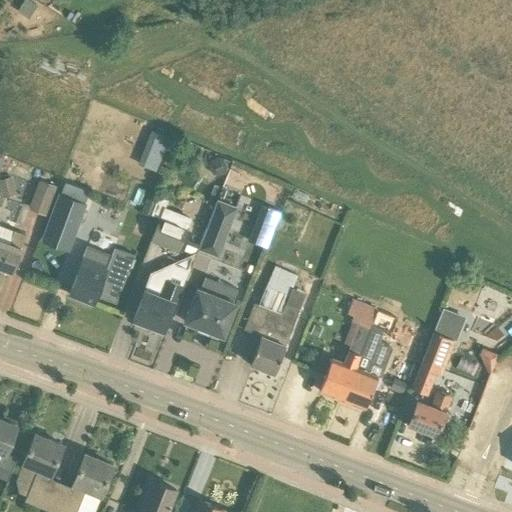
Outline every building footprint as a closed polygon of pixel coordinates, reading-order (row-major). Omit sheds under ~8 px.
[(160,170),(169,134),(151,130),(142,165),(160,170)] [(217,176),(226,173),(229,163),(217,158),(210,161),(209,164),(213,173),(217,176)] [(0,191),(2,198),(16,193),(12,178),(0,181),(0,191)] [(44,215),(55,187),(40,182),(30,210),(44,215)] [(58,194),(41,241),(70,251),(87,205),(58,194)] [(156,204),(147,200),(142,213),(151,216),(156,204)] [(207,229),(226,236),(237,208),(217,201),(207,229)] [(271,205),(263,227),(299,239),(307,217),(271,205)] [(121,232),(141,239),(147,220),(127,213),(121,232)] [(177,251),(183,235),(158,224),(151,240),(177,251)] [(25,235),(14,231),(9,244),(0,240),(0,268),(12,272),(21,248),(20,248),(25,235)] [(111,256),(88,247),(70,295),(93,304),(96,298),(117,306),(136,257),(114,249),(111,256)] [(135,324),(146,329),(148,324),(163,330),(174,302),(178,304),(191,272),(189,271),(188,272),(171,265),(152,274),(134,319),(137,320),(135,324)] [(300,310),(285,305),(296,277),(276,269),(261,306),(255,303),(246,324),(263,331),(250,364),(275,374),(300,310)] [(197,288),(184,321),(198,327),(198,329),(208,333),(209,331),(223,337),(236,303),(233,302),(238,289),(205,277),(200,289),(197,288)] [(342,400),(360,355),(377,310),(352,299),(346,314),(352,316),(350,322),(351,323),(342,346),(349,349),(344,363),(332,358),(320,391),(342,400)] [(397,317),(377,310),(360,355),(342,400),(365,408),(378,376),(366,371),(380,333),(389,337),(397,317)] [(323,328),(315,325),(311,336),(319,339),(323,328)] [(426,396),(435,375),(440,377),(454,341),(433,333),(411,390),(426,396)] [(488,371),(491,373),(498,354),(482,347),(480,353),(488,371)] [(407,384),(395,380),(392,391),(404,395),(407,384)] [(451,397),(438,391),(432,406),(417,401),(408,425),(436,436),(451,397)] [(0,467),(11,472),(17,458),(5,453),(18,421),(4,416),(2,420),(0,419),(0,467)] [(25,501),(48,511),(59,483),(49,479),(63,445),(35,434),(23,464),(38,469),(25,501)] [(59,483),(48,511),(51,511),(77,511),(86,490),(101,495),(113,465),(85,454),(72,488),(59,483)] [(167,511),(176,491),(151,480),(138,511),(167,511)] [(199,499),(194,511),(223,511),(224,509),(199,499)]
